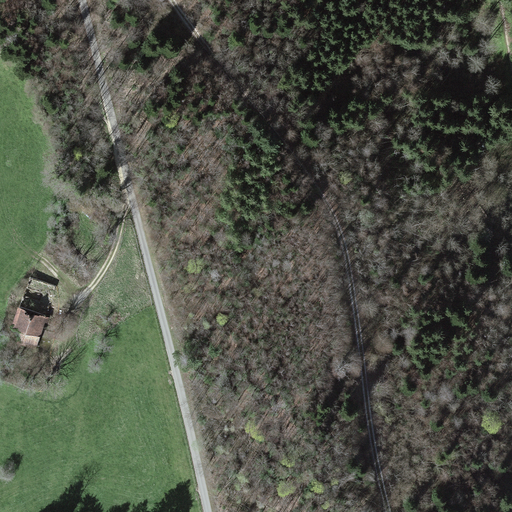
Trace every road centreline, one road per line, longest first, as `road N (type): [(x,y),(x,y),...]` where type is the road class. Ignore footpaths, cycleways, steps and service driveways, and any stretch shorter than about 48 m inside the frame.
road 1 (track): [(173,0),(322,193),(339,230),(387,511)]
road 2 (track): [(82,0),(208,511)]
road 3 (track): [(66,304),(104,270),(116,247),(124,212),(121,150)]
